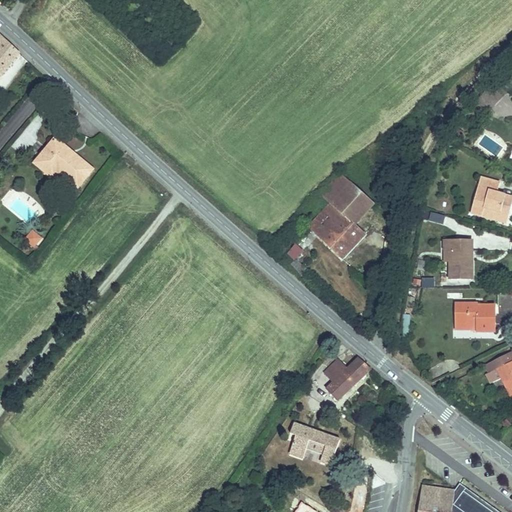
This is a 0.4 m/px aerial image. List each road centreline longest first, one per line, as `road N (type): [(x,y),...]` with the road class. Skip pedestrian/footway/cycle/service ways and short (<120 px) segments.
road 1 (tertiary): [(425,398),(56,72)]
road 2 (track): [(368,350),(410,168),(456,102),(511,46)]
